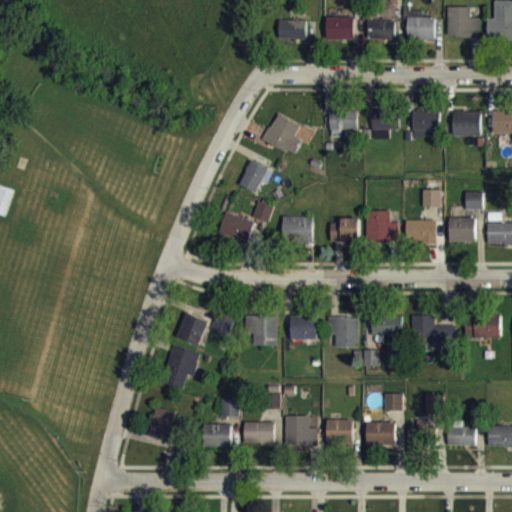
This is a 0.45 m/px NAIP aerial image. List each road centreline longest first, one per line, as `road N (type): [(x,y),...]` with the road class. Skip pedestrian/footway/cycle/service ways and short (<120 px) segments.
road 1 (residential): [(253,74),(173,271),(109,479),(107,511)]
road 2 (residential): [(109,479),(511,476)]
road 3 (residential): [(173,271),(511,272)]
road 4 (residential): [(253,74),(511,74)]
